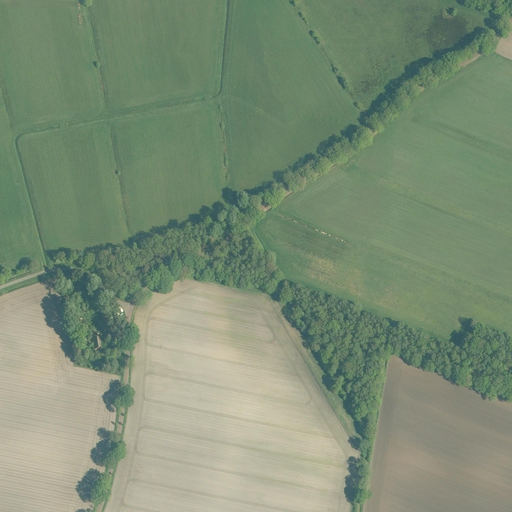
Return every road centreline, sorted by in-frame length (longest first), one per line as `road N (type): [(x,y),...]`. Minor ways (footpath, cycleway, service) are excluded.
road 1 (tertiary): [(511,21),(482,51),(415,89),(350,148),(279,193),(206,259),(139,293),(130,308)]
road 2 (track): [(224,0),(211,93),(12,136),(44,272)]
road 3 (track): [(354,511),(364,427),(242,225)]
road 4 (tertiary): [(130,308),(122,408),(98,511)]
road 5 (unclassified): [(0,287),(75,269),(130,308)]
